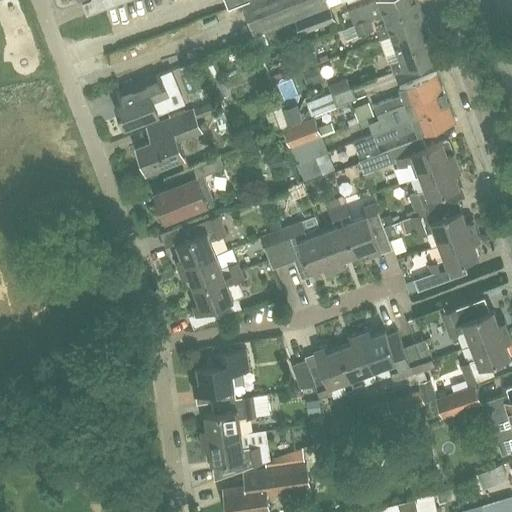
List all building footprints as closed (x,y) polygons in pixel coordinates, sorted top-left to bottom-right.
[(100,0),(104,9),(126,0),(100,0)] [(252,0),(242,4),(255,36),(296,19),(329,6),(326,0),(252,0)] [(377,0),(368,3),(348,10),(353,25),(370,18),(370,20),(381,16),(382,19),(420,5),(418,0),(377,0)] [(427,22),(420,5),(382,19),(384,24),(376,26),(381,38),(427,22)] [(329,6),(296,19),(302,34),(335,20),(329,6)] [(370,18),(353,25),(357,36),(373,30),(370,20),(370,18)] [(440,57),(427,22),(381,38),(381,40),(392,36),(400,59),(390,63),(394,74),(440,57)] [(186,104),(172,69),(117,91),(121,103),(116,105),(125,128),(186,104)] [(382,112),(443,88),(437,72),(400,86),(403,94),(374,105),(378,114),(382,112)] [(312,117),(314,117),(337,107),(357,99),(352,86),(350,87),(347,77),(326,85),(330,94),(306,104),(312,117)] [(443,88),(382,112),(384,117),(390,115),(392,119),(410,112),(413,118),(449,103),(443,88)] [(225,108),(221,97),(193,108),(193,109),(169,119),(174,132),(137,147),(147,171),(184,156),(178,140),(202,131),(197,118),(225,108)] [(370,101),(354,107),(358,119),(374,113),(370,101)] [(413,118),(394,126),(353,142),(361,160),(380,152),(377,143),(416,127),(419,134),(456,119),(449,103),(413,118)] [(314,117),(312,117),(284,128),(291,147),(321,136),(314,117)] [(380,152),(361,160),(358,161),(363,174),(397,161),(399,166),(403,164),(409,179),(411,178),(458,159),(454,150),(449,152),(448,151),(451,150),(452,146),(450,141),(447,139),(444,140),(418,150),(414,138),(380,152)] [(190,180),(168,188),(155,193),(165,219),(207,203),(206,200),(213,197),(204,174),(226,166),(221,154),(185,168),(190,180)] [(323,175),(316,156),(296,164),(303,183),(323,175)] [(458,159),(411,178),(415,191),(410,193),(416,208),(406,212),(408,218),(412,216),(418,214),(438,205),(444,203),(440,192),(461,184),(456,171),(462,169),(458,159)] [(382,250),(375,232),(386,228),(375,200),(362,205),(366,214),(353,219),(347,202),(342,204),(338,196),(335,197),(338,206),(357,253),(370,248),(373,254),(382,250)] [(344,258),(357,253),(338,206),(335,197),(325,201),(327,204),(336,227),(322,232),(336,268),(346,264),(344,258)] [(418,214),(412,216),(408,218),(387,225),(388,229),(402,225),(405,233),(417,229),(420,236),(435,230),(440,243),(478,228),(474,219),(468,222),(463,209),(443,217),(438,205),(418,214)] [(184,239),(177,241),(182,255),(176,257),(179,266),(217,252),(212,240),(228,234),(220,215),(181,230),(184,239)] [(322,232),(308,237),(302,219),(282,227),(294,259),(305,255),(311,270),(324,265),(327,272),(336,268),(322,232)] [(294,259),(282,227),(272,231),(284,263),(294,259)] [(478,228),(440,243),(445,257),(430,263),(433,271),(415,278),(419,290),(467,272),(463,261),(480,254),(475,241),(481,239),(478,228)] [(284,263),(272,231),(261,235),(273,267),(284,263)] [(217,252),(179,266),(183,276),(190,274),(194,287),(241,269),(238,260),(222,265),(217,252)] [(194,305),(197,312),(189,315),(193,326),(242,307),(238,296),(235,298),(229,283),(245,277),(241,269),(194,287),(200,302),(194,305)] [(471,345),(510,330),(506,320),(500,322),(495,310),(491,311),(486,299),(443,315),(452,338),(466,333),(471,345)] [(398,330),(387,335),(385,330),(373,335),(370,328),(360,332),(374,369),(388,364),(394,379),(412,372),(415,380),(417,380),(414,372),(404,346),(398,330)] [(511,335),(510,330),(471,345),(476,358),(462,363),(469,383),(496,373),(492,362),(511,354),(511,353),(507,342),(511,339),(511,335)] [(353,342),(340,347),(357,393),(367,389),(361,374),(374,369),(360,332),(350,335),(353,342)] [(426,337),(414,342),(424,368),(429,366),(436,364),(426,337)] [(414,342),(404,346),(414,372),(424,368),(414,342)] [(357,393),(340,347),(328,352),(325,345),(315,349),(320,362),(309,366),(321,397),(332,393),(329,386),(343,381),(349,396),(357,393)] [(212,353),(214,365),(198,367),(200,380),(193,381),(195,392),(235,386),(233,372),(249,369),(246,348),(212,353)] [(292,364),(301,388),(315,386),(305,359),(292,364)] [(429,366),(424,368),(414,372),(417,380),(417,379),(418,383),(424,401),(437,396),(430,377),(428,378),(424,369),(429,367),(429,366)] [(511,384),(505,387),(507,392),(485,400),(495,432),(499,430),(502,438),(498,439),(502,453),(511,449),(511,384)] [(443,415),(480,402),(475,387),(437,400),(443,415)] [(205,414),(207,427),(200,428),(202,439),(242,433),(240,419),(256,417),(253,396),(212,401),(213,412),(205,414)] [(322,415),(320,400),(306,402),(309,417),(322,415)] [(367,449),(359,428),(351,431),(359,452),(367,449)] [(244,448),(242,433),(202,439),(203,449),(210,448),(212,462),(234,458),(236,473),(263,463),(260,445),(244,448)] [(245,472),(246,485),(225,488),(228,511),(261,511),(269,511),(266,494),(310,488),(307,464),(245,472)] [(503,464),(478,472),(483,486),(508,478),(503,464)] [(452,486),(436,492),(439,503),(456,497),(452,486)] [(437,511),(433,491),(416,498),(418,511),(437,511)] [(511,511),(511,494),(450,511),(511,511)] [(418,511),(416,498),(397,503),(399,511),(418,511)]
